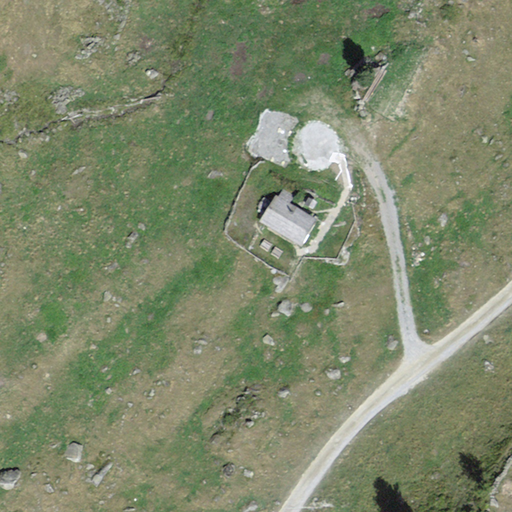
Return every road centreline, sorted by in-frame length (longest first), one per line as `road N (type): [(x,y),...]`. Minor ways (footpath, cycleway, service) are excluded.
road 1 (track): [(290,511),(344,433),(511,291)]
road 2 (track): [(415,372),(379,191),(343,121)]
